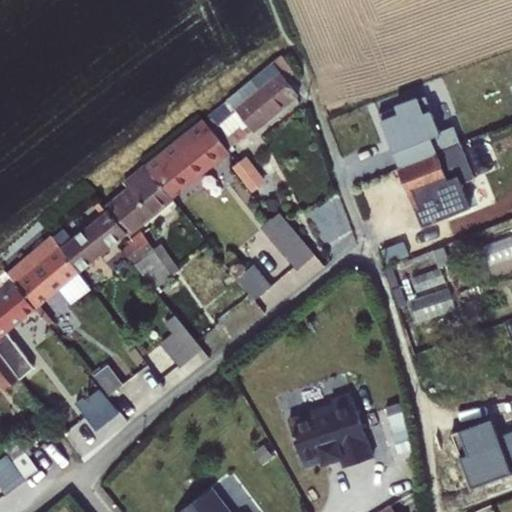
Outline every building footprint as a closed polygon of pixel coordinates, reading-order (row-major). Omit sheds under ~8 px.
[(282,57),(209,119),(230,147),(298,94),(287,80),(294,72),(282,57)] [(398,169),(461,144),(454,126),(439,131),(426,96),(418,99),(417,96),(395,105),(396,108),(377,115),(398,169)] [(152,174),(172,198),(230,151),(204,118),(144,165),(152,174)] [(461,144),(398,169),(408,196),(411,194),(423,225),(471,207),(461,181),(473,177),(461,144)] [(244,158),(239,162),(262,190),(266,186),(244,158)] [(254,196),(262,190),(239,162),(231,167),(254,196)] [(117,241),(118,241),(172,198),(152,174),(109,210),(127,233),(117,241)] [(269,220),(297,267),(319,254),(290,207),(269,220)] [(127,233),(109,210),(61,248),(80,272),(118,241),(117,241),(127,233)] [(141,233),(125,250),(156,289),(169,278),(141,233)] [(466,237),(432,250),(438,268),(450,264),(449,260),(471,252),(466,237)] [(10,273),(37,306),(80,272),(61,248),(54,238),(10,273)] [(404,241),(382,249),(387,264),(410,256),(404,241)] [(259,262),(242,276),(270,310),(329,260),(319,249),(278,284),(259,262)] [(440,268),(412,278),(417,293),(445,282),(440,268)] [(0,335),(37,306),(10,273),(7,269),(0,274),(0,335)] [(448,288),(409,301),(416,322),(455,310),(448,288)] [(166,380),(262,319),(249,300),(197,333),(188,319),(145,346),(166,380)] [(28,339),(3,358),(19,378),(23,384),(41,371),(35,364),(43,358),(28,339)] [(0,384),(3,389),(19,378),(3,358),(0,353),(0,384)] [(111,368),(99,378),(121,405),(133,395),(111,368)] [(105,390),(82,402),(99,431),(121,418),(105,390)] [(347,393),(336,396),(333,402),(288,417),(297,444),(303,442),(309,462),(322,457),(324,461),(341,455),(344,465),(373,455),(353,396),(347,393)] [(451,433),(471,488),(511,473),(511,430),(498,436),(491,419),(451,433)] [(26,478),(7,452),(0,457),(0,474),(11,490),(26,478)] [(229,511),(210,486),(175,511),(229,511)] [(14,490),(0,499),(0,511),(22,511),(27,509),(14,490)]
